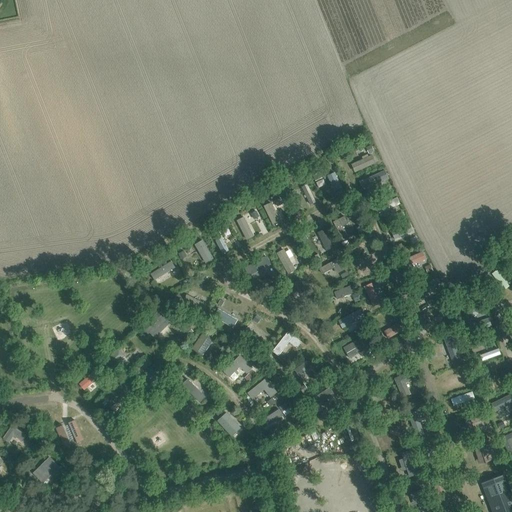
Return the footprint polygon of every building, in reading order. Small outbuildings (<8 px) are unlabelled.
[(375,163),(371,154),(350,163),(353,172),(375,163)] [(385,170),(362,179),(365,188),(389,179),(385,170)] [(333,191),(342,188),(334,171),(326,175),(333,191)] [(307,184),(294,189),(298,196),(304,193),(310,205),(316,202),(307,184)] [(378,213),(401,205),(398,197),(376,205),(378,213)] [(271,226),(280,222),(270,201),(262,205),(271,226)] [(245,240),(253,236),(242,216),(234,221),(245,240)] [(334,219),(339,237),(351,233),(346,216),(334,219)] [(397,238),(411,233),(408,225),(394,230),(397,238)] [(325,252),(332,248),(323,228),(316,232),(325,252)] [(222,236),(216,238),(221,253),(227,251),(222,236)] [(203,239),(193,243),(202,263),(211,259),(203,239)] [(357,256),(370,251),(368,245),(348,252),(356,273),(363,270),(357,256)] [(293,255),(289,249),(284,252),(282,248),(275,252),(287,274),(295,270),(288,258),(293,255)] [(407,266),(426,258),(423,251),(404,259),(407,266)] [(267,257),(244,266),(250,282),(273,273),(267,257)] [(338,258),(318,267),(323,278),(343,269),(338,258)] [(154,280),(157,278),(160,284),(178,273),(170,261),(149,273),(154,280)] [(363,286),(371,304),(380,300),(371,282),(363,286)] [(336,300),(353,294),(350,285),(333,291),(336,300)] [(63,308),(72,308),(71,292),(62,292),(63,308)] [(41,296),(42,312),(51,311),(50,296),(41,296)] [(213,316),(233,328),(238,320),(218,308),(213,316)] [(159,309),(140,327),(152,340),(171,321),(159,309)] [(340,327),(365,318),(362,309),(337,318),(340,327)] [(283,361),(301,342),(289,331),(271,350),(283,361)] [(191,348),(202,356),(213,339),(202,332),(191,348)] [(343,346),(351,362),(367,353),(358,337),(343,346)] [(451,340),(431,348),(434,355),(446,350),(448,356),(456,353),(451,340)] [(497,348),(479,355),(481,361),(500,354),(497,348)] [(240,354),(221,371),(227,377),(230,375),(235,381),(251,366),(240,354)] [(295,367),(303,381),(319,372),(311,359),(295,367)] [(39,377),(39,367),(30,368),(30,377),(39,377)] [(488,385),(494,383),(489,369),(483,372),(488,385)] [(87,377),(77,383),(81,391),(91,384),(87,377)] [(199,403),(205,396),(185,377),(178,385),(199,403)] [(264,390),(269,398),(276,393),(266,378),(246,391),(251,399),(264,390)] [(312,398),(318,406),(335,395),(329,386),(312,398)] [(452,406),(474,399),(472,391),(450,398),(452,406)] [(506,406),(509,414),(511,413),(511,393),(490,402),(494,411),(506,406)] [(261,418),(268,430),(291,418),(284,406),(261,418)] [(136,415),(143,425),(152,418),(146,409),(136,415)] [(217,419),(229,436),(239,428),(227,411),(217,419)] [(459,425),(479,423),(478,417),(459,419),(459,425)] [(63,425),(57,428),(65,448),(84,440),(75,420),(69,423),(75,438),(69,440),(63,425)] [(380,425),(382,434),(403,430),(401,421),(380,425)] [(132,423),(125,427),(130,436),(137,432),(132,423)] [(10,443),(12,438),(19,441),(23,431),(8,425),(2,439),(10,443)] [(197,432),(200,441),(209,438),(206,429),(197,432)] [(478,447),(456,459),(475,494),(497,483),(478,447)] [(210,458),(218,456),(217,448),(209,449),(210,458)] [(40,484),(57,468),(46,456),(29,473),(40,484)] [(439,501),(446,500),(445,488),(437,489),(439,501)]
